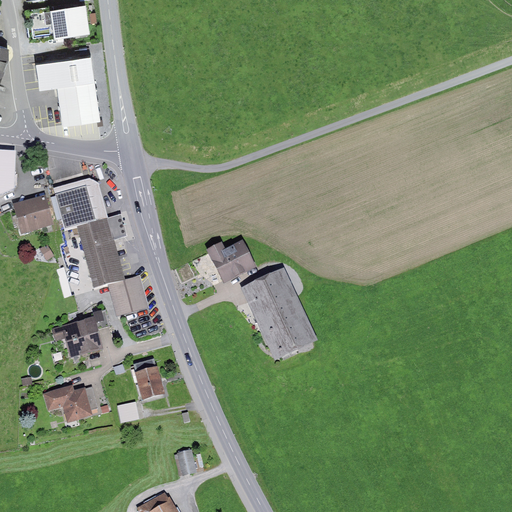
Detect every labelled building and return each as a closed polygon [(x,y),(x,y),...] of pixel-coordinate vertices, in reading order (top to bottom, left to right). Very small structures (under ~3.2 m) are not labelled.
[(85,0),(74,0),(26,7),(30,35),(90,26),(85,0)] [(8,44),(0,40),(0,77),(9,54),(8,44)] [(57,81),(94,76),(91,51),(36,59),(40,84),(57,81)] [(94,76),(57,81),(63,121),(100,116),(94,76)] [(0,194),(15,187),(15,149),(0,148),(0,194)] [(54,188),(55,193),(87,185),(96,220),(108,217),(100,182),(90,178),(54,188)] [(64,228),(76,225),(96,220),(87,185),(55,193),(64,228)] [(46,194),(13,203),(21,232),(54,223),(46,194)] [(96,220),(76,225),(94,288),(108,285),(117,316),(149,307),(140,276),(124,280),(113,239),(128,235),(122,213),(108,217),(96,220)] [(223,240),(207,248),(224,282),(256,267),(243,240),(226,248),(223,240)] [(47,244),(40,248),(47,260),(55,255),(47,244)] [(284,268),(242,287),(275,359),(317,339),(284,268)] [(94,316),(97,330),(110,327),(106,310),(93,313),(94,316)] [(94,316),(51,328),(55,341),(65,339),(70,356),(102,347),(97,330),(94,316)] [(134,364),(136,371),(156,366),(154,358),(134,364)] [(123,364),(114,367),(116,374),(125,372),(123,364)] [(165,392),(158,365),(156,366),(136,371),(135,371),(142,398),(165,392)] [(33,384),(32,377),(22,378),(23,386),(33,384)] [(72,385),(43,394),(49,411),(62,407),(67,423),(93,415),(92,411),(86,390),(85,387),(74,390),(72,385)] [(92,388),(86,390),(92,411),(98,409),(92,388)] [(136,402),(117,406),(121,423),(140,419),(136,402)] [(192,450),(178,453),(183,474),(197,470),(192,450)] [(138,508),(140,511),(178,511),(166,491),(138,508)]
